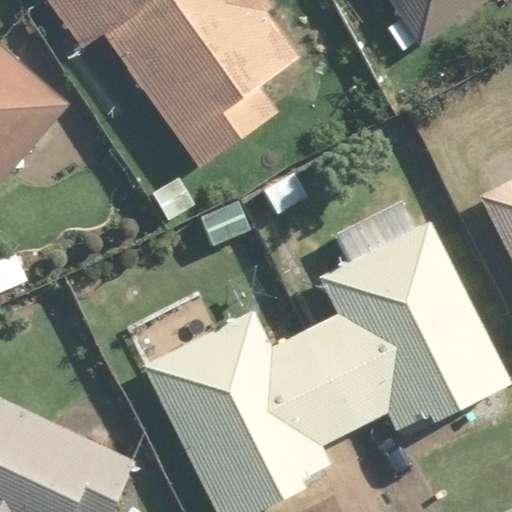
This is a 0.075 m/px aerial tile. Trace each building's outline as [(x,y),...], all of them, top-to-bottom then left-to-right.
[(43,0),(79,49),(99,34),(197,168),(273,112),(253,84),(295,53),(255,0),(43,0)] [(382,0),(414,47),(482,0),(382,0)] [(0,184),(67,110),(0,48),(0,184)] [(511,276),(511,180),(473,201),(511,276)] [(410,230),(343,265),(314,280),(334,318),(269,351),(250,314),(139,371),(212,511),(265,511),(301,494),(295,483),(329,465),(320,449),(385,415),(395,434),(420,421),(424,429),(511,384),(426,222),(410,230)] [(7,252),(0,255),(0,302),(27,287),(7,252)] [(103,511),(128,460),(0,399),(0,511),(103,511)]
